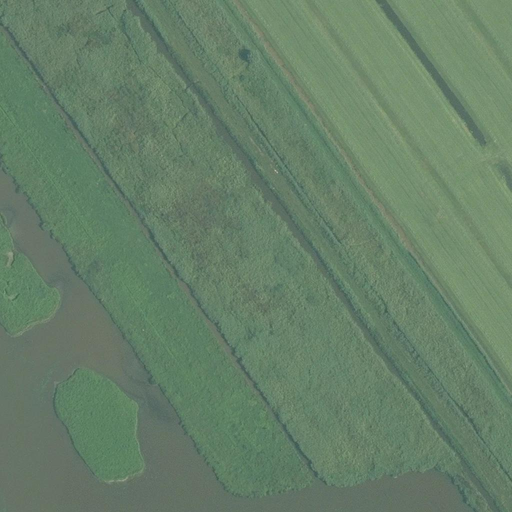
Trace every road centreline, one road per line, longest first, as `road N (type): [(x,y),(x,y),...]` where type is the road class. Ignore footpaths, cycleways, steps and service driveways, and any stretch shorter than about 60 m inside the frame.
road 1 (track): [(152,0),(511,506)]
road 2 (track): [(511,411),(220,0)]
